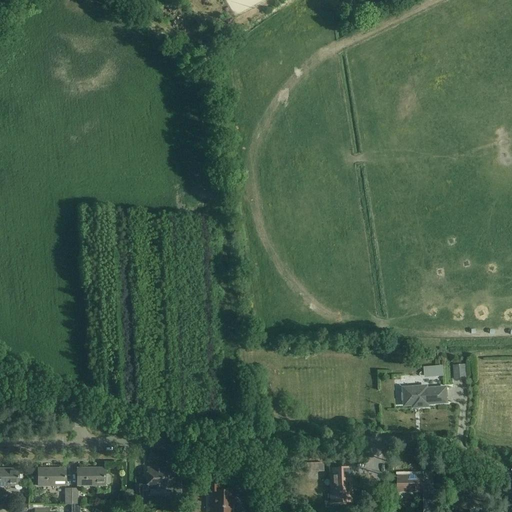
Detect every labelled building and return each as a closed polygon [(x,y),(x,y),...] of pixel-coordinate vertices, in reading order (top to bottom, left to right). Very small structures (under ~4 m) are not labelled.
[(472,362),(459,362),(459,377),(473,376),(472,362)] [(404,406),(413,406),(419,405),(419,408),(428,407),(428,405),(447,403),(446,388),(427,389),(427,387),(403,389),(404,394),(402,394),(402,401),(404,401),(404,406)] [(330,469),(330,479),(331,503),(351,502),(351,489),(354,489),(354,483),(350,484),(350,468),(330,469)] [(147,486),(142,486),(142,492),(148,492),(148,489),(155,489),(155,487),(170,487),(170,489),(169,489),(170,489),(170,493),(181,493),(181,479),(170,479),(170,469),(160,469),(160,471),(155,471),(155,469),(147,469),(147,486)] [(18,470),(0,470),(0,486),(14,486),(15,488),(16,490),(18,490),(20,490),(22,488),(22,475),(21,475),(18,475),(18,470)] [(38,470),(38,480),(38,485),(65,485),(65,470),(38,470)] [(77,470),(77,486),(108,486),(110,484),(110,477),(108,475),(104,475),(104,470),(77,470)] [(433,511),(433,482),(433,472),(423,473),(423,476),(399,476),(399,493),(424,493),(423,511),(433,511)] [(230,511),(231,505),(233,505),(233,492),(218,492),(219,486),(206,485),(206,492),(212,492),(211,511),(230,511)] [(476,511),(487,511),(488,494),(477,494),(477,497),(463,497),(463,487),(454,487),(454,510),(477,510),(476,511)]
